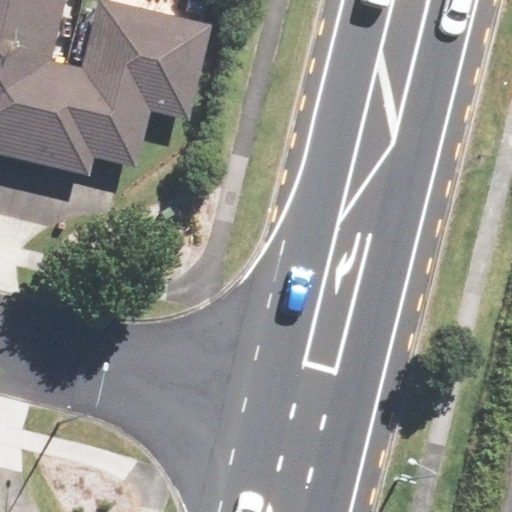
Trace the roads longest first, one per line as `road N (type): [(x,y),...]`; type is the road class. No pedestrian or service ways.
road 1 (secondary): [(409,0),(303,393)]
road 2 (residential): [(0,333),(303,393)]
road 3 (secondary): [(303,393),(273,511)]
